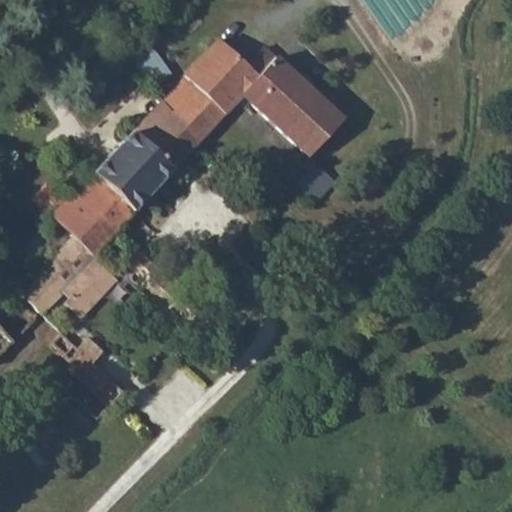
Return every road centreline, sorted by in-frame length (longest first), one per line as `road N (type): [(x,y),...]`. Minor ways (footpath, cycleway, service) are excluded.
road 1 (track): [(95,511),(377,218)]
road 2 (unclassified): [(377,218),(415,149),(405,106),(375,49),(334,0)]
